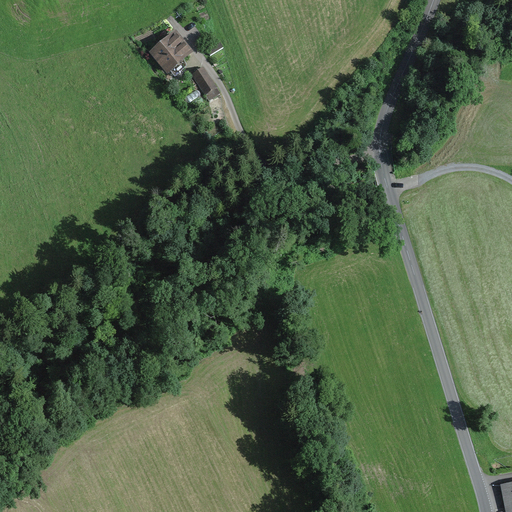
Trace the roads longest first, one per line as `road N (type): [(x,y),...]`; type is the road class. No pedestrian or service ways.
road 1 (tertiary): [(486,511),(379,147),(385,112),(432,0)]
road 2 (track): [(380,155),(309,175),(285,176),(265,165),(175,21)]
road 3 (track): [(388,188),(470,168),(511,184)]
